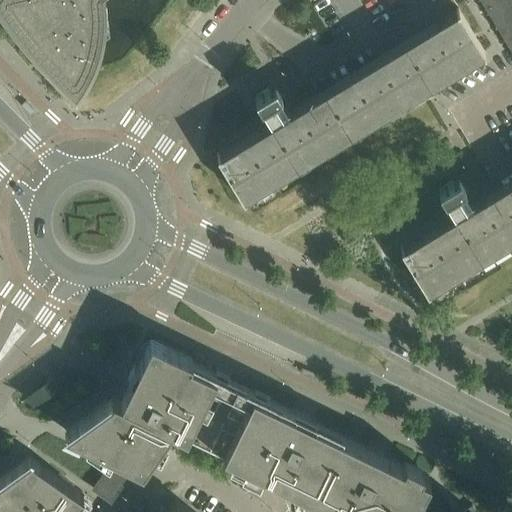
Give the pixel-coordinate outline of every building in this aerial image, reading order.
[(2,0),(8,7),(18,21),(19,21),(22,26),(29,34),(38,44),(45,51),(45,52),(49,56),(57,65),(74,80),(77,75),(81,69),(82,68),(84,65),(88,57),(91,49),(93,46),(95,39),(96,33),(98,27),(99,22),(100,15),(101,9),(101,0),(2,0)] [(511,0),(480,0),(487,11),(485,12),(486,12),(487,11),(495,24),(493,25),(494,26),(495,25),(503,38),(502,39),(502,40),(504,39),(510,49),(511,52),(510,53),(510,54),(511,52),(511,0)] [(219,152),(216,154),(243,198),(244,197),(308,158),(423,89),(484,51),(477,39),(475,35),(458,7),(455,9),(456,9),(444,16),(439,15),(438,20),(378,56),(313,95),(304,101),(302,102),(297,105),(291,109),(290,107),(292,105),(285,93),(281,95),(275,84),(266,89),(255,96),(258,103),(270,122),(219,153),(219,152)] [(402,245),(400,246),(427,290),(428,289),(492,251),(511,238),(511,178),(496,188),(481,197),(474,201),(473,199),(475,197),(468,186),(465,188),(458,177),(438,189),(440,192),(453,213),(454,213),(455,214),(453,215),(403,245),(402,245)] [(65,430),(64,431),(96,453),(97,452),(108,461),(112,453),(115,454),(142,467),(142,468),(154,451),(163,437),(171,426),(244,462),(262,471),(297,488),(326,501),(347,511),(412,511),(429,477),(421,473),(409,467),(403,464),(390,457),(366,446),(361,443),(357,441),(325,426),(321,424),(315,421),(292,410),(266,397),(254,391),(234,382),(227,378),(215,372),(190,360),(192,357),(162,342),(150,336),(147,343),(143,345),(140,350),(127,376),(126,376),(116,396),(112,394),(111,397),(65,430)] [(20,403),(27,413),(56,394),(55,392),(51,395),(46,388),(50,385),(49,384),(20,403)] [(30,456),(0,477),(0,511),(89,511),(85,509),(76,503),(77,501),(83,493),(72,485),(57,475),(30,456)] [(97,487),(111,497),(124,478),(110,468),(97,487)] [(192,511),(175,500),(169,508),(166,511),(192,511)]
